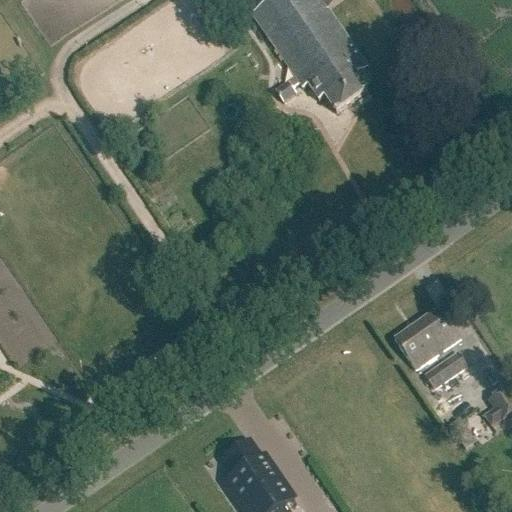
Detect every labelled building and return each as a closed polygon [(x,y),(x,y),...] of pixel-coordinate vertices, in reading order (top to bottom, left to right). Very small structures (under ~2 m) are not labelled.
[(278,0),(252,18),(296,81),(276,94),(283,105),(308,88),(320,104),(325,100),(337,116),(368,95),(356,78),(368,70),(327,12),(344,0),(278,0)] [(440,312),(394,344),(415,374),(461,342),(440,312)] [(425,378),(436,394),(469,371),(458,355),(425,378)] [(498,409),(483,419),(490,428),(499,422),(502,425),(511,417),(511,399),(501,384),(488,393),(498,409)] [(242,509),(252,502),(258,511),(281,511),(296,503),(265,458),(261,461),(249,445),(224,462),(236,479),(226,486),(242,509)]
